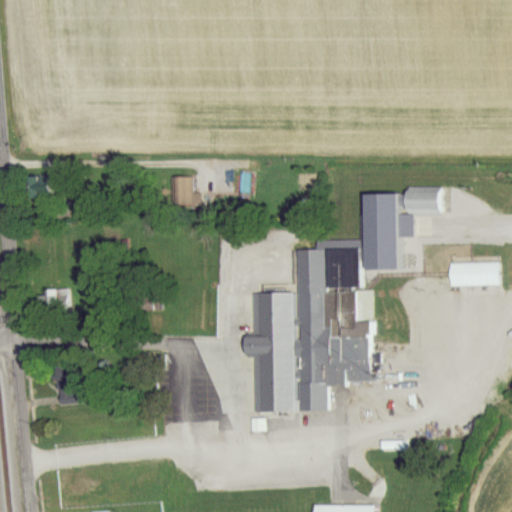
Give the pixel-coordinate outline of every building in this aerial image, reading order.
[(26,178),(26,200),(51,200),(51,178),(26,178)] [(441,216),(441,189),(403,189),(403,216),(441,216)] [(295,251),(296,295),(271,295),(273,414),(330,413),(330,386),(374,386),(373,292),(364,292),(364,251),(295,251)] [(497,264),(448,264),(448,288),(497,288),(497,264)] [(80,484),(61,484),(61,497),(80,497),(80,484)]
